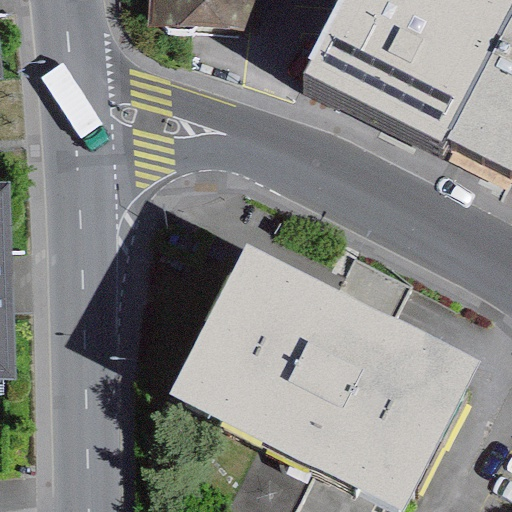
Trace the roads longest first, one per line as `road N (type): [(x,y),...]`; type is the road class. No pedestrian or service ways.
road 1 (residential): [(511,274),(459,240),(265,152),(82,100)]
road 2 (tertiary): [(82,100),(90,511)]
